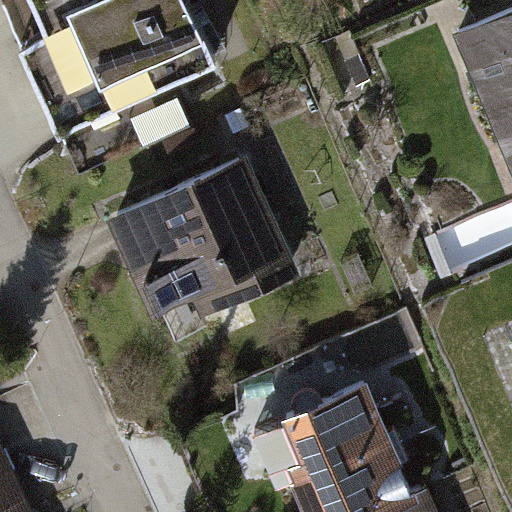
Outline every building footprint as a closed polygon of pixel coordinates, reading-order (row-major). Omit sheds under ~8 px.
[(44,0),(87,93),(213,36),(196,0),(44,0)] [(511,0),(470,0),(450,9),(511,156),(511,0)] [(149,133),(194,118),(187,94),(141,110),(149,133)] [(106,210),(147,302),(187,284),(199,311),(298,267),(244,148),(106,210)] [(295,479),(309,511),(387,511),(420,497),(406,466),(416,462),(401,429),(392,433),(370,385),(254,437),(276,488),(295,479)] [(0,448),(0,511),(34,511),(5,446),(0,448)] [(420,497),(387,511),(439,511),(431,493),(420,497)]
